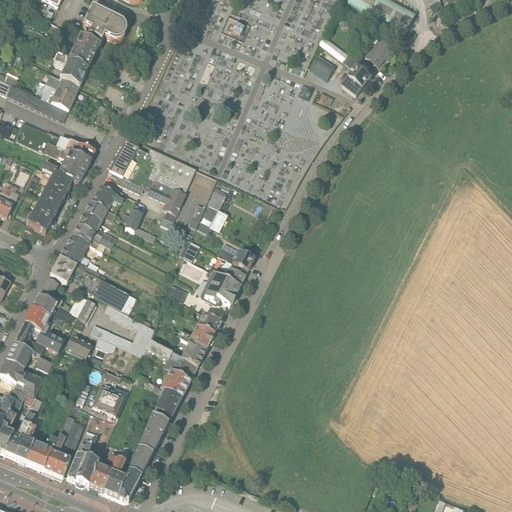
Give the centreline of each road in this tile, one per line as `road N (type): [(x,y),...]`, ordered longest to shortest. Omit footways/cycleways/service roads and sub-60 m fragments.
road 1 (residential): [(511,4),(430,45),(331,153),(145,511)]
road 2 (residential): [(51,262),(166,45),(162,27)]
